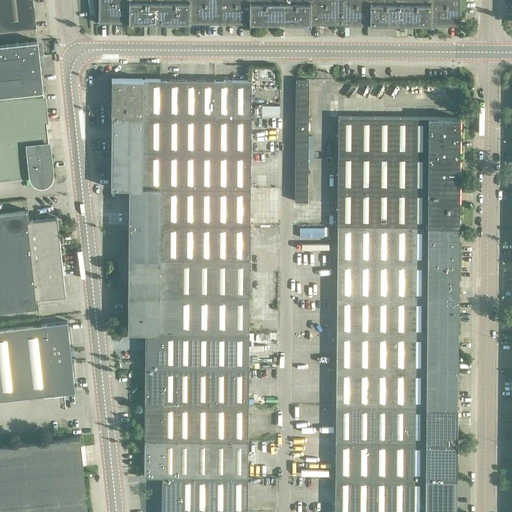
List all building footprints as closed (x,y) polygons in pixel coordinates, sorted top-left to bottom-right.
[(0,0),(0,29),(35,26),(32,0),(0,0)] [(460,0),(98,0),(99,21),(166,21),(166,26),(174,26),(174,21),(460,23),(460,0)] [(42,90),(41,76),(37,41),(0,44),(0,177),(29,174),(31,178),(34,181),(37,182),(41,183),(45,182),(48,179),(50,175),(51,171),(42,91),(42,90)] [(247,466),(247,450),(250,80),(111,79),(110,188),(127,188),(127,240),(126,332),(145,332),(143,477),(161,477),(161,511),(246,511),(247,486),(247,466)] [(308,80),(295,80),(294,201),(307,201),(308,80)] [(264,114),(279,114),(280,105),(264,104),(264,114)] [(455,511),(456,490),(456,454),(458,117),(337,116),(337,225),(335,489),(334,511),(455,511)] [(64,295),(56,226),(55,218),(28,220),(27,211),(0,213),(0,311),(38,307),(37,297),(64,295)] [(0,400),(74,392),(67,321),(0,328),(0,400)] [(86,511),(80,447),(79,436),(0,444),(0,511),(86,511)]
